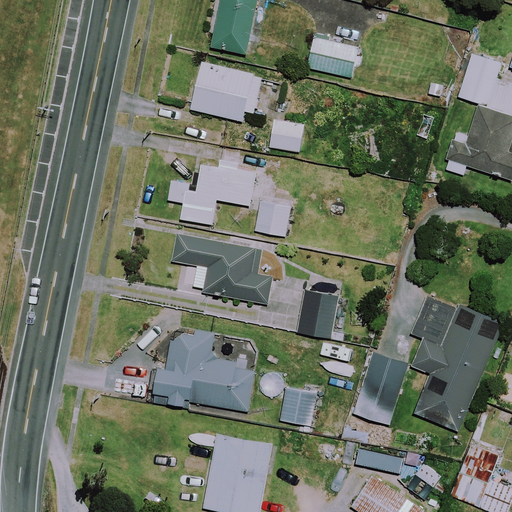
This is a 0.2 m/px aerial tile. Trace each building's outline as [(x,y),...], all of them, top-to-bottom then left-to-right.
[(258,0),(219,0),(208,47),(245,55),(258,0)] [(511,28),(501,24),(494,40),(511,46),(511,28)] [(357,48),(314,40),(308,69),(351,77),(357,48)] [(511,67),(471,55),(458,98),(480,104),(471,135),(458,131),(446,170),(464,176),(466,167),(511,181),(511,177),(511,67)] [(264,78),(202,63),(191,109),(242,122),(245,112),(255,114),(264,78)] [(305,126),(273,120),(269,147),(301,153),(305,126)] [(219,164),(218,168),(195,165),(192,185),(170,181),(167,200),(184,203),(182,220),(214,225),(217,201),(250,206),(255,170),(219,164)] [(290,205),(261,199),(255,231),(285,237),(290,205)] [(259,250),(178,236),(173,262),(198,266),(194,292),(266,304),(270,278),(254,275),(259,250)] [(340,298),(305,291),(296,331),(331,339),(340,298)] [(500,321),(427,297),(414,334),(424,337),(414,368),(430,374),(416,416),(462,432),(500,321)] [(211,360),(214,338),(176,333),(170,371),(158,369),(154,401),(184,406),(184,401),(247,410),(253,366),(211,360)] [(406,363),(374,355),(359,410),(391,419),(406,363)] [(316,393),(288,386),(280,419),(308,426),(316,393)] [(260,511),(272,444),(216,434),(203,507),(230,511),(260,511)] [(423,511),(424,511),(372,476),(352,506),(360,511),(423,511)] [(511,511),(511,491),(477,477),(466,503),(487,511),(511,511)]
